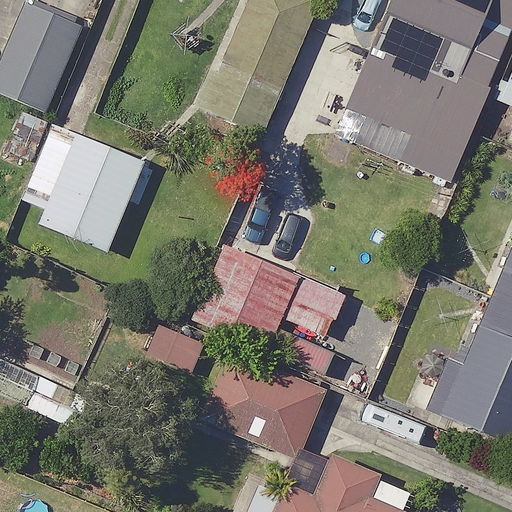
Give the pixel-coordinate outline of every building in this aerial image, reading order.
[(320,4),(310,0),(253,0),(205,114),(262,138),(320,4)] [(511,0),(397,0),(352,116),(415,141),(405,167),(453,187),(496,78),(503,81),(511,56),(511,0)] [(84,30),(29,7),(0,76),(0,96),(47,117),(84,30)] [(150,169),(54,131),(24,205),(49,215),(43,231),(113,260),(150,169)] [(492,308),(511,315),(511,231),(490,289),(498,292),(492,308)] [(195,327),(269,357),(280,329),(329,349),(346,306),(223,256),(195,327)] [(511,315),(492,308),(469,367),(432,352),(409,410),(511,450),(511,315)] [(205,346),(164,326),(149,358),(190,377),(205,346)] [(325,394),(231,355),(203,423),(296,462),(325,394)] [(90,402),(1,359),(0,361),(0,398),(74,434),(90,402)] [(331,474),(298,460),(283,496),(262,487),(251,511),(412,511),(417,502),(334,467),(331,474)]
